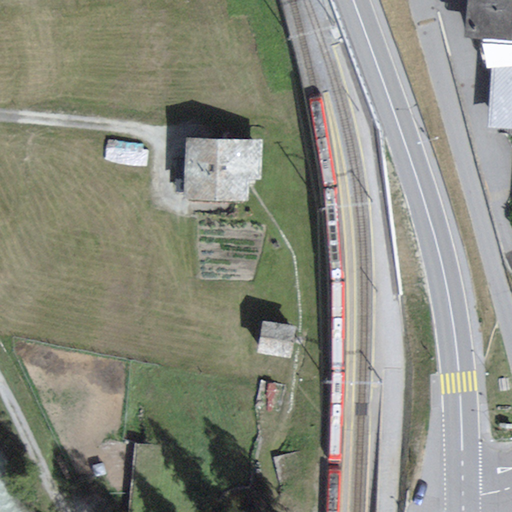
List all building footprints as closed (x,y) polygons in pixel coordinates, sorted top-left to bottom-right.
[(511,0),(471,0),(470,34),(483,35),(482,50),(495,50),(494,69),(511,69),(511,0)] [(511,69),(494,69),(491,124),(511,125),(511,69)] [(259,145),(190,143),(188,196),(244,198),(245,174),(257,175),(259,145)] [(262,316),(257,347),(290,352),(295,321),(262,316)] [(170,511),(170,440),(134,440),(133,511),(170,511)]
